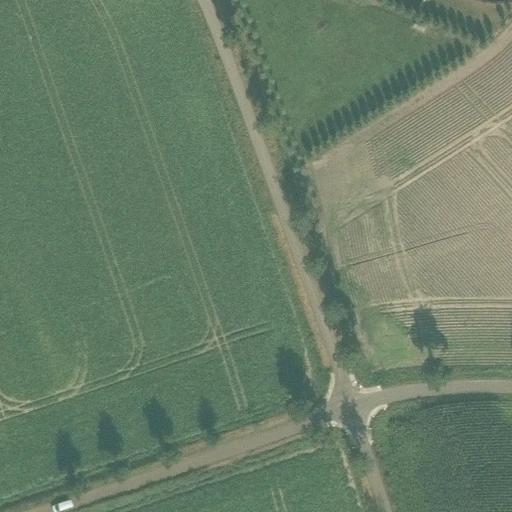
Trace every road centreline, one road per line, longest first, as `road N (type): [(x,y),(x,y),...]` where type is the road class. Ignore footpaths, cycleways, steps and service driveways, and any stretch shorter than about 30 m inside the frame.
road 1 (unclassified): [(355,409),(196,0)]
road 2 (unclassified): [(48,511),(355,409)]
road 3 (unclassified): [(355,409),(406,396),(511,389)]
